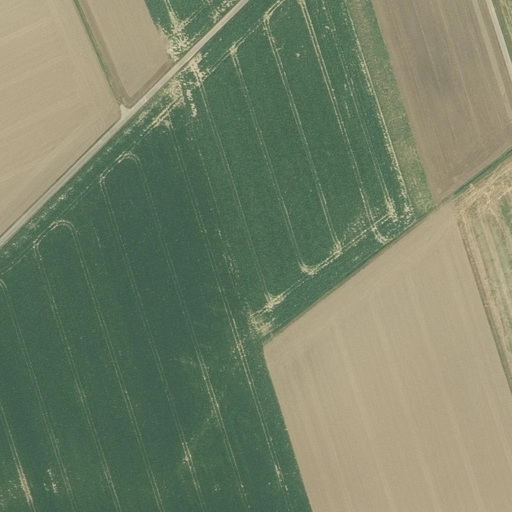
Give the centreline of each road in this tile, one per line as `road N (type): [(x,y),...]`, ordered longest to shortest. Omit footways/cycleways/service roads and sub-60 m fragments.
road 1 (track): [(0,250),(253,0)]
road 2 (track): [(511,151),(264,343)]
road 3 (track): [(77,0),(129,121)]
